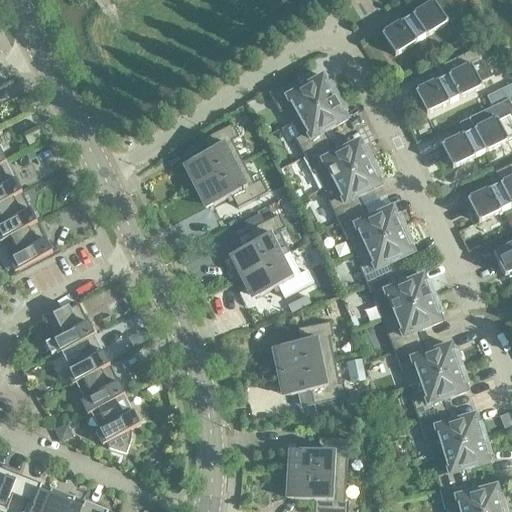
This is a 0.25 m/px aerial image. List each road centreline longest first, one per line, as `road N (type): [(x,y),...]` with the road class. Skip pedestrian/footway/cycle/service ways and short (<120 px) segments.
road 1 (residential): [(511,408),(364,72),(330,37),(105,180)]
road 2 (tertiary): [(209,510),(213,448),(198,361),(149,259)]
road 3 (residential): [(0,345),(28,310),(149,259)]
road 4 (tertiary): [(105,180),(36,48)]
